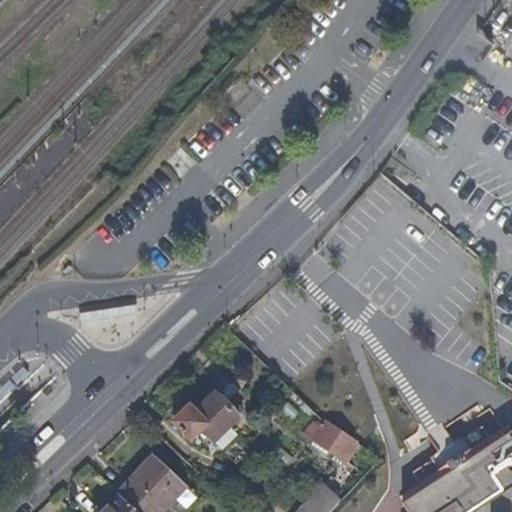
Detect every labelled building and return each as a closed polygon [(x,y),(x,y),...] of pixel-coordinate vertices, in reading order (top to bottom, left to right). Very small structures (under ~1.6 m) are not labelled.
[(238,419),(241,416),(220,393),(204,408),(199,402),(189,411),(185,410),(175,420),(175,423),(174,425),(191,443),(202,432),(214,444),(216,445),(240,421),(238,419)] [(312,441),(323,425),(316,417),(304,435),(312,441)] [(355,448),(323,425),(312,441),(346,463),(355,448)] [(431,462),(412,474),(418,485),(398,498),(403,505),(401,507),(404,511),(511,511),(511,433),(505,438),(500,431),(488,439),(481,428),(462,441),(461,439),(429,460),(431,462)] [(167,511),(188,490),(154,456),(117,493),(121,497),(125,501),(136,511),(167,511)] [(297,511),(330,511),(349,493),(331,476),(296,511),(297,511)] [(114,511),(125,501),(121,497),(110,508),(114,511)] [(136,511),(125,501),(114,511),(110,508),(105,511),(136,511)]
